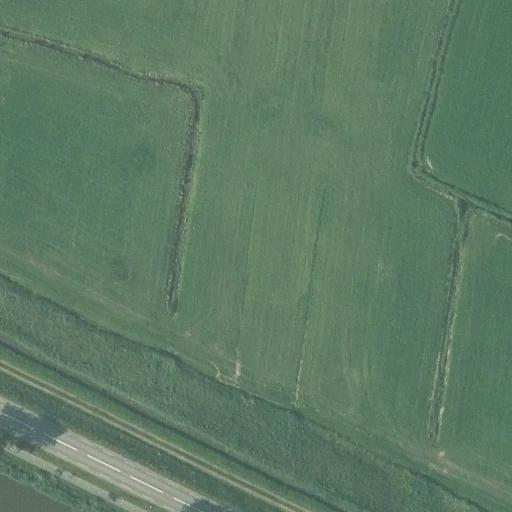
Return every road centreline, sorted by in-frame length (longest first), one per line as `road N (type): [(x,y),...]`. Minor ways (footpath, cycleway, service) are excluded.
road 1 (track): [(0,365),(294,511)]
road 2 (primary): [(199,511),(0,414)]
